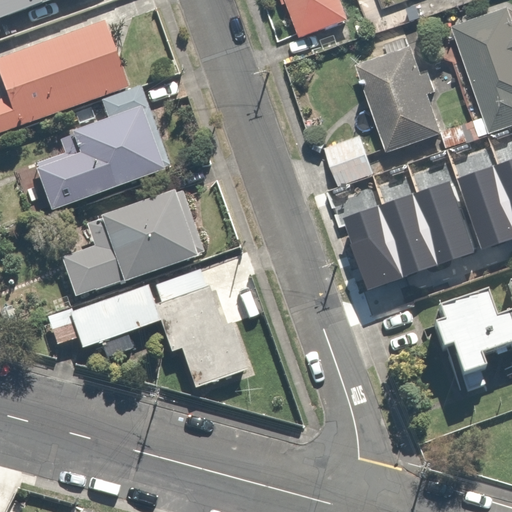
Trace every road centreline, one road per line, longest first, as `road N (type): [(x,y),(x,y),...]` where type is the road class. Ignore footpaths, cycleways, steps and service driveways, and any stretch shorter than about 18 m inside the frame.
road 1 (residential): [(340,508),(358,449),(203,0)]
road 2 (residential): [(340,508),(0,414)]
